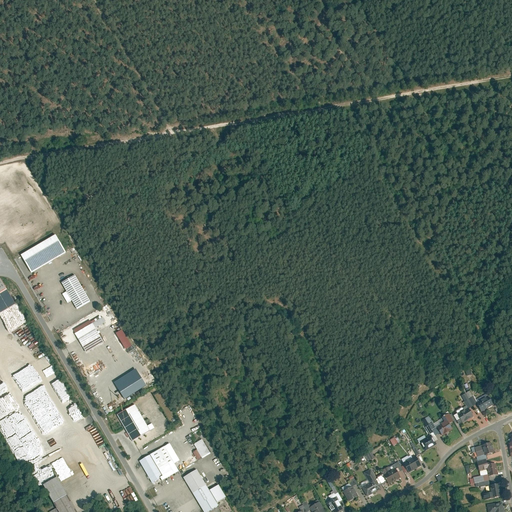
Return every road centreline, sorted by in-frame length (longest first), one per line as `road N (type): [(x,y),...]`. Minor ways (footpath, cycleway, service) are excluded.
road 1 (track): [(511,74),(0,162)]
road 2 (residential): [(0,268),(13,271),(154,511)]
road 3 (residential): [(499,422),(367,511)]
road 4 (track): [(92,0),(171,132)]
